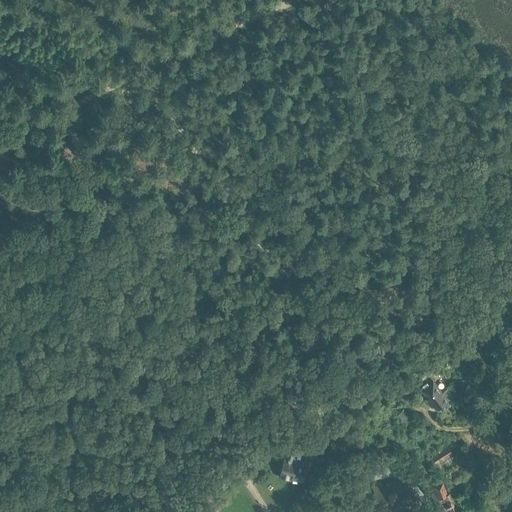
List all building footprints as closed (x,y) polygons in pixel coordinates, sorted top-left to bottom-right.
[(381,335),(373,336),(373,345),(382,344),(381,335)] [(374,346),(375,356),(383,355),(381,345),(374,346)] [(447,404),(446,402),(456,395),(438,373),(419,388),(426,398),(424,399),(429,405),(431,404),(436,410),(437,409),(439,411),(441,411),(447,407),(447,404)] [(362,398),(363,386),(340,383),(339,396),(362,398)] [(311,433),(301,431),(299,439),(309,442),(311,433)] [(441,461),(453,453),(447,445),(430,456),(434,461),(432,462),(441,477),(448,472),(441,461)] [(284,456),(284,458),(280,476),(289,478),(290,472),(299,474),(301,466),(297,466),(298,461),(295,460),(297,449),(287,446),(284,456)] [(380,509),(411,501),(412,494),(408,486),(400,480),(374,487),(380,509)] [(458,511),(451,493),(447,495),(443,484),(433,487),(439,502),(445,501),(449,511),(458,511)]
